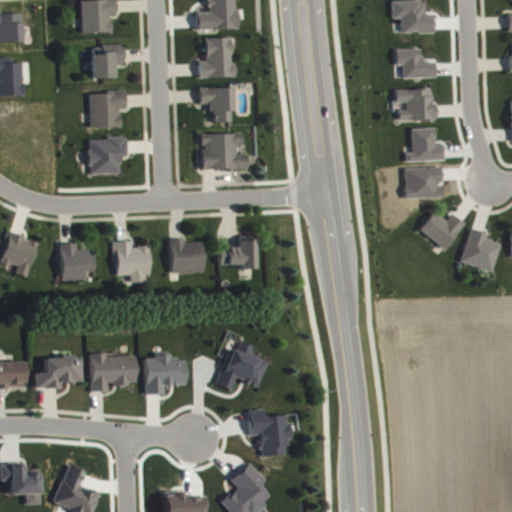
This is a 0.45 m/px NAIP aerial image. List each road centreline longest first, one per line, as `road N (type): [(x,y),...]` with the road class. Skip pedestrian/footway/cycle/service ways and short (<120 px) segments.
road 1 (secondary): [(359,511),(356,424),(301,0)]
road 2 (residential): [(325,191),(65,203),(12,191)]
road 3 (residential): [(156,0),(163,199)]
road 4 (residential): [(0,423),(193,435)]
road 5 (residential): [(465,0),(469,110),(491,176)]
